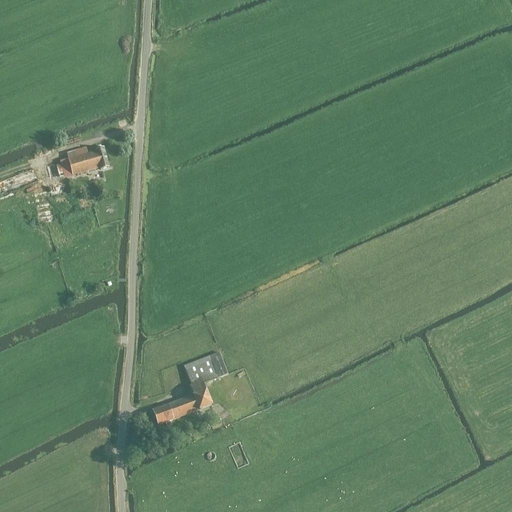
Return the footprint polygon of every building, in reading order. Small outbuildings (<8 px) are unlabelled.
[(69,163),(72,176),(73,177),(97,170),(100,169),(101,171),(109,168),(104,150),(96,152),(96,154),(88,155),(86,150),(67,155),(69,163)] [(58,202),(75,198),(72,182),(54,186),(58,202)] [(28,209),(35,207),(48,204),(46,194),(26,199),(28,209)] [(50,203),(48,204),(35,207),(40,227),(55,223),(50,203)] [(171,427),(170,423),(211,407),(203,386),(228,376),(220,355),(184,368),(191,387),(190,387),(193,397),(153,412),(159,427),(166,424),(167,428),(171,427)]
